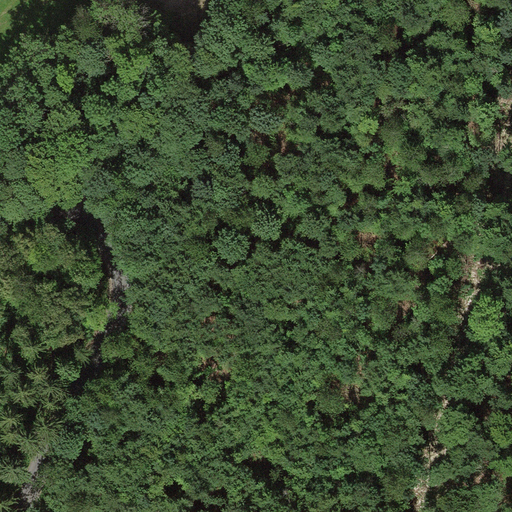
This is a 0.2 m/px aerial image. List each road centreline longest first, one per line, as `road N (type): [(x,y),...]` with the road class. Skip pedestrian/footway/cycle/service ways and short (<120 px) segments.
road 1 (unclassified): [(18,511),(117,309),(117,280),(114,251),(97,221),(71,210),(22,226),(0,247)]
road 2 (track): [(71,210),(105,162),(170,102),(227,0)]
